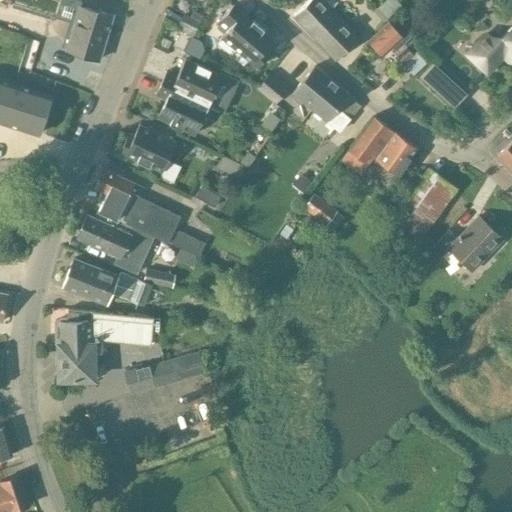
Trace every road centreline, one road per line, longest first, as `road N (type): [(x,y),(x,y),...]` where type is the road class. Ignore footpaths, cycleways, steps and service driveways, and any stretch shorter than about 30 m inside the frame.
road 1 (tertiary): [(61,511),(42,479),(25,403),(36,276),(156,0)]
road 2 (residential): [(468,157),(427,145),(331,70),(260,0)]
